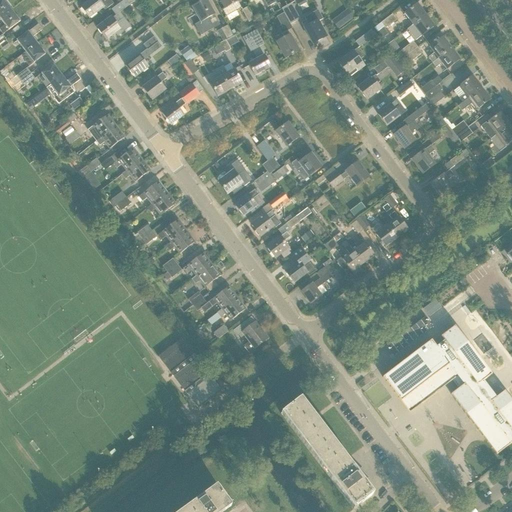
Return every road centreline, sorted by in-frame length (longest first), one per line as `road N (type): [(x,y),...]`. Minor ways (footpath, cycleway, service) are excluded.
road 1 (residential): [(163,150),(302,69),(320,70),(433,230),(307,333)]
road 2 (residential): [(307,333),(163,150)]
road 3 (residential): [(163,150),(46,0)]
road 4 (residential): [(410,474),(307,333)]
